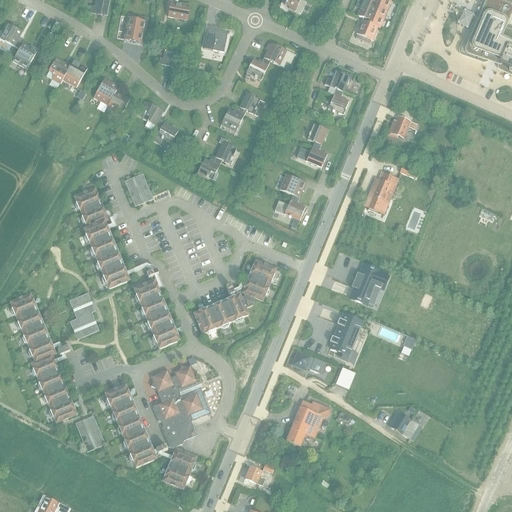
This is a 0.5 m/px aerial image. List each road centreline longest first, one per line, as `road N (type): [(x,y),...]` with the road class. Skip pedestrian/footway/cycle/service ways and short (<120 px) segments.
road 1 (residential): [(207,511),(388,77)]
road 2 (unclassified): [(254,21),(219,91),(185,105),(167,101),(74,25),(20,0)]
road 3 (unclassified): [(394,63),(511,115)]
